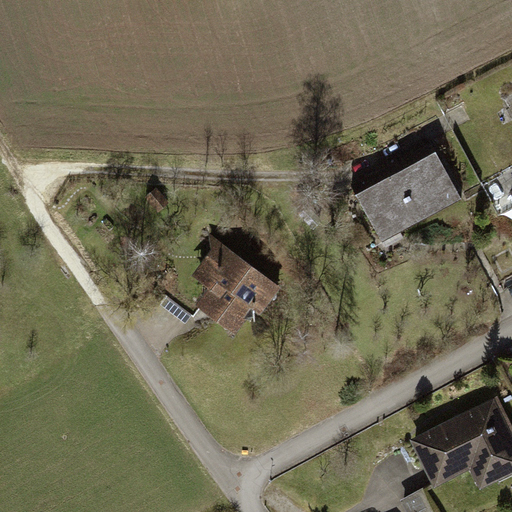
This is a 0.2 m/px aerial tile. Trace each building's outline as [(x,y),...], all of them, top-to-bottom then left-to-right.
[(435,138),(357,179),(389,239),(467,198),(435,138)] [(161,188),(150,197),(162,212),(173,203),(161,188)] [(267,315),(289,284),(222,239),(198,275),(216,287),(205,303),(244,329),(257,309),(267,315)] [(511,420),(500,396),(414,438),(438,488),(480,468),(489,486),(511,475),(511,420)] [(439,511),(427,491),(408,503),(413,511),(439,511)]
